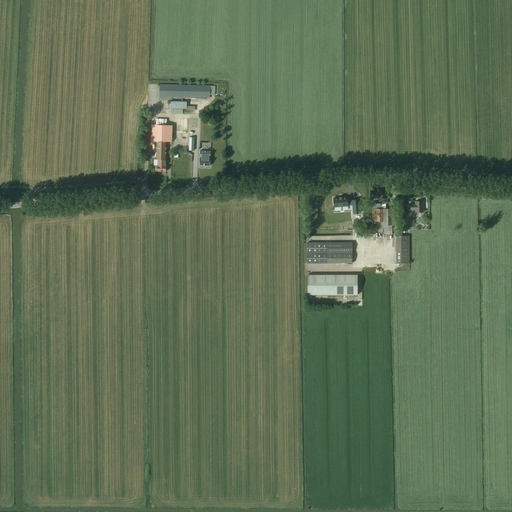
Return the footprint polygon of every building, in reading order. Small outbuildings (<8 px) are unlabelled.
[(160,84),(159,97),(210,98),(210,86),(160,84)] [(187,109),(187,101),(171,101),(170,113),(183,113),(183,108),(187,109)] [(156,159),(158,160),(158,166),(157,166),(156,171),(166,171),(166,166),(165,166),(166,160),(167,141),(172,142),(172,125),(167,125),(167,119),(156,118),(156,125),(151,125),(151,141),(156,141),(156,159)] [(201,151),(200,151),(200,157),(200,156),(202,156),(201,158),(200,158),(200,165),(204,165),(205,165),(206,166),(206,165),(210,165),(210,166),(210,158),(210,159),(209,159),(209,157),(210,157),(211,157),(211,151),(210,151),(206,151),(205,151),(201,151)] [(334,207),(348,206),(353,205),(353,213),(360,213),(359,200),(352,200),(352,201),(348,201),(347,197),(342,197),(339,197),(334,198),(334,207)] [(409,204),(409,210),(416,210),(416,212),(417,212),(418,213),(421,213),(421,212),(423,212),(423,201),(415,201),(415,204),(409,204)] [(382,232),(383,232),(383,235),(392,234),(392,229),(391,229),(391,225),(392,225),(392,208),(386,208),(386,203),(382,203),(372,203),(372,232),(379,232),(382,232)] [(352,263),(352,253),(352,243),(327,243),(307,242),(307,263),(327,263),(352,263)] [(396,252),(396,263),(410,263),(410,252),(410,251),(396,252)] [(308,295),(358,295),(358,274),(308,274),(308,295)]
